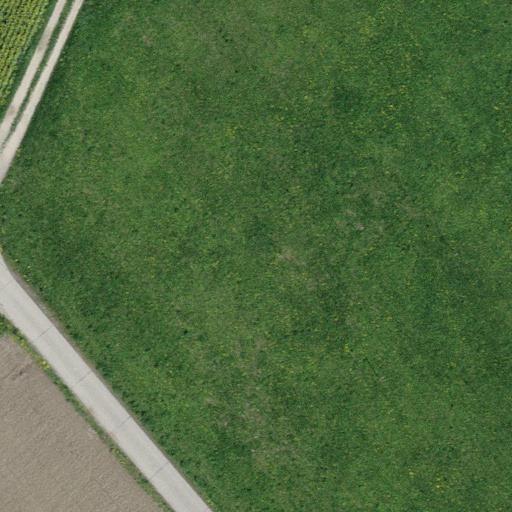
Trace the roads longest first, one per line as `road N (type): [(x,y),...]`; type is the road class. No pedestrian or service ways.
road 1 (unclassified): [(0,312),(176,511)]
road 2 (track): [(0,159),(70,0)]
